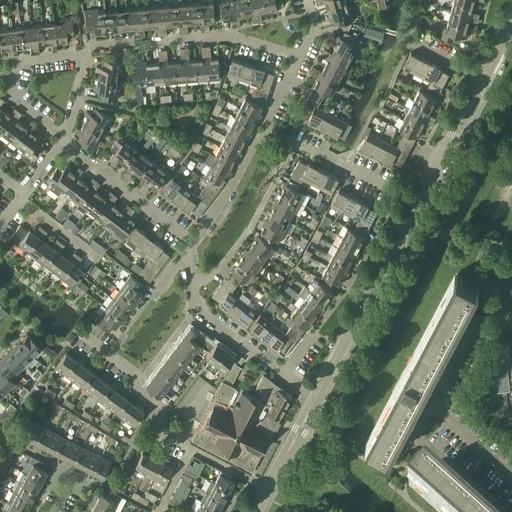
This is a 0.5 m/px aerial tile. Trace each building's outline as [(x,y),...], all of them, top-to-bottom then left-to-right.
[(203,2),(205,31),(210,30),(209,22),(215,21),(214,8),(220,7),(223,20),(230,18),(232,27),(237,26),(231,0),(222,0),(219,1),(214,1),(212,2),(210,0),(208,0),(206,0),(205,2),(203,2)] [(231,0),(237,26),(241,25),(239,16),(245,15),(241,0),(231,0)] [(258,21),(253,0),(241,0),(245,15),(252,14),(253,22),(258,21)] [(253,0),(258,21),(262,20),(260,12),(266,10),(263,0),(253,0)] [(263,0),(266,10),(273,9),(273,12),(278,11),(277,4),(283,2),(282,0),(263,0)] [(446,8),(446,9),(449,10),(478,18),(480,14),(471,11),(473,4),(456,0),(453,0),(451,9),(446,8)] [(191,3),(193,23),(200,22),(201,31),(205,31),(203,2),(191,3)] [(335,18),(337,25),(354,19),(351,8),(348,9),(346,2),(327,8),(329,14),(327,15),(328,20),(335,18)] [(181,4),(184,32),(188,32),(187,23),(193,23),(191,3),(181,4)] [(170,5),(172,25),(178,24),(179,33),(184,32),(181,4),(170,5)] [(160,6),(162,34),(167,34),(166,25),(172,25),(170,5),(160,6)] [(148,7),(150,27),(157,26),(158,35),(162,34),(160,6),(148,7)] [(138,8),(141,36),(144,36),(144,27),(150,27),(148,7),(138,8)] [(100,31),(107,30),(105,11),(98,12),(98,8),(86,9),(88,28),(94,27),(95,34),(100,33),(100,31)] [(126,9),(128,28),(135,28),(136,37),(141,36),(138,8),(126,9)] [(116,10),(119,38),(123,38),(122,29),(128,28),(126,9),(116,10)] [(451,12),(448,20),(467,25),(469,20),(477,22),(478,18),(449,10),(446,9),(445,11),(451,12)] [(105,11),(107,30),(114,30),(114,38),(119,38),(116,10),(105,11)] [(54,42),(55,42),(61,41),(62,43),(67,43),(66,36),(73,35),(70,17),(58,19),(59,22),(52,23),(54,42)] [(444,26),(441,37),(458,42),(460,36),(467,38),(468,33),(466,32),(467,25),(448,20),(447,27),(444,26)] [(42,24),(45,43),(50,42),(51,51),(56,50),(55,42),(54,42),(52,23),(42,24)] [(31,25),(35,53),(39,53),(37,44),(45,43),(42,24),(31,25)] [(20,27),(23,46),(29,45),(30,54),(35,53),(31,25),(20,27)] [(9,28),(13,56),(17,56),(16,47),(23,46),(20,27),(9,28)] [(0,29),(0,37),(1,49),(7,48),(8,57),(13,56),(9,28),(0,29)] [(338,41),(334,47),(352,56),(355,50),(358,51),(360,47),(359,46),(362,40),(347,32),(344,38),(338,35),(335,40),(338,41)] [(322,52),(347,65),(352,56),(334,47),(332,52),(324,48),(322,52)] [(328,60),(325,66),(342,75),(347,65),(322,52),(320,56),(328,60)] [(402,68),(413,73),(421,57),(411,52),(402,68)] [(197,59),(198,79),(208,78),(206,56),(202,56),(202,59),(197,59)] [(206,56),(208,78),(220,77),(218,57),(211,58),(211,56),(206,56)] [(185,58),(187,80),(198,79),(197,59),(189,60),(189,57),(185,58)] [(421,57),(413,73),(423,78),(431,63),(421,57)] [(175,61),(177,81),(187,80),(185,58),(180,58),(181,61),(175,61)] [(227,75),(239,79),(244,62),(233,58),(227,75)] [(164,60),(165,81),(177,81),(175,61),(168,62),(167,59),(164,60)] [(99,71),(98,78),(117,80),(118,73),(121,74),(122,62),(104,60),(104,66),(96,65),(96,71),(99,71)] [(154,63),(155,82),(165,81),(164,60),(159,60),(159,62),(154,63)] [(137,87),(142,86),(149,86),(148,83),(155,82),(154,63),(147,63),(146,61),(141,62),(142,68),(135,69),(137,87)] [(244,62),(239,79),(249,83),(255,65),(244,62)] [(431,63),(423,78),(431,82),(428,87),(439,93),(449,75),(440,70),(441,67),(431,63)] [(255,65),(249,83),(257,85),(255,90),(268,94),(274,74),(264,71),(265,69),(255,65)] [(312,71),(337,84),(342,75),(325,66),(322,71),(314,67),(312,71)] [(314,86),(312,90),(323,97),(326,91),(332,94),(337,84),(312,71),(310,75),(318,79),(314,86)] [(114,99),(118,99),(119,87),(116,87),(117,80),(98,78),(97,85),(94,84),(94,90),(100,90),(100,97),(103,97),(114,99)] [(419,89),(414,99),(431,108),(439,93),(428,87),(426,92),(419,89)] [(254,95),(265,101),(268,94),(255,90),(254,94),(254,95)] [(309,96),(320,102),(323,97),(312,91),(309,96)] [(246,97),(240,107),(257,116),(263,106),(265,102),(265,101),(254,95),(252,98),(251,100),(246,97)] [(307,122),(317,127),(325,111),(318,107),(320,102),(309,96),(299,114),(308,119),(307,122)] [(409,108),(434,122),(436,118),(428,114),(431,108),(414,99),(409,108)] [(238,111),(235,116),(253,125),(257,116),(240,107),(236,106),(235,109),(238,111)] [(4,111),(0,116),(0,132),(0,133),(18,110),(14,108),(9,115),(4,111)] [(87,117),(84,123),(101,132),(104,126),(107,127),(112,117),(96,108),(93,114),(87,111),(85,115),(87,117)] [(409,108),(404,119),(421,128),(424,121),(432,126),(434,122),(409,108)] [(18,110),(0,133),(9,140),(21,124),(16,120),(21,113),(18,110)] [(325,111),(317,127),(327,132),(335,116),(325,111)] [(235,116),(230,126),(247,136),(253,125),(235,116)] [(335,116),(327,132),(337,137),(346,121),(335,116)] [(405,131),(404,133),(402,136),(413,142),(421,128),(404,119),(399,128),(405,131)] [(21,124),(9,140),(17,146),(29,130),(30,130),(35,124),(31,121),(26,128),(21,124)] [(98,138),(101,132),(84,123),(80,129),(78,127),(76,132),(82,135),(79,141),(95,150),(100,139),(98,138)] [(225,135),(243,144),(247,136),(230,126),(225,135)] [(361,148),(371,153),(379,137),(369,132),(371,128),(367,126),(362,136),(366,138),(361,148)] [(29,130),(17,146),(23,150),(21,152),(30,160),(41,145),(36,141),(41,136),(36,132),(35,134),(30,131),(30,130),(29,130)] [(117,158),(123,162),(135,147),(129,142),(131,140),(122,133),(111,147),(116,151),(111,157),(116,160),(117,158)] [(157,135),(153,140),(157,143),(161,138),(157,135)] [(225,135),(220,146),(237,155),(243,144),(225,135)] [(399,142),(411,148),(413,142),(402,136),(399,142)] [(379,137),(371,153),(381,158),(390,143),(379,137)] [(390,143),(381,158),(391,163),(392,161),(401,166),(411,148),(399,142),(397,146),(390,143)] [(135,147),(123,162),(127,166),(126,168),(129,170),(131,168),(143,153),(146,149),(142,146),(139,150),(135,147)] [(220,146),(215,155),(233,164),(237,155),(220,146)] [(95,155),(102,158),(106,151),(99,147),(95,155)] [(174,147),(170,152),(176,157),(180,152),(174,147)] [(131,168),(129,170),(133,173),(134,171),(140,175),(152,160),(143,153),(131,168)] [(3,154),(0,157),(0,167),(2,168),(9,159),(3,154)] [(215,155),(210,165),(217,168),(227,174),(233,164),(215,155)] [(152,160),(140,175),(145,179),(143,181),(147,183),(160,166),(152,160)] [(299,160),(289,178),(301,184),(303,180),(311,184),(319,168),(309,162),(307,165),(299,160)] [(160,166),(147,183),(150,186),(151,184),(157,189),(169,173),(164,170),(167,166),(162,162),(160,166)] [(48,188),(57,195),(61,189),(62,190),(74,174),(73,174),(78,167),(73,174),(68,170),(70,168),(65,165),(61,170),(56,166),(45,181),(50,185),(48,188)] [(205,174),(203,178),(202,179),(208,183),(220,189),(227,174),(217,168),(210,165),(205,174)] [(74,174),(62,190),(70,196),(82,180),(77,177),(82,170),(78,167),(73,174),(74,174)] [(319,168),(311,184),(331,194),(339,178),(319,168)] [(162,191),(172,198),(183,184),(173,176),(162,191)] [(82,180),(70,196),(79,203),(96,181),(92,178),(87,185),(82,180)] [(289,178),(281,193),(299,202),(304,193),(298,189),(301,184),(289,178)] [(96,181),(79,203),(76,207),(84,213),(87,209),(99,194),(94,190),(99,183),(96,181)] [(205,187),(215,194),(220,189),(208,183),(205,187)] [(183,184),(172,198),(181,205),(192,191),(183,184)] [(201,191),(212,199),(215,194),(205,187),(201,191)] [(330,205),(350,216),(358,200),(339,189),(330,205)] [(99,194),(87,209),(96,216),(113,193),(110,191),(104,198),(99,194)] [(192,191),(181,205),(189,211),(191,209),(199,216),(212,199),(201,191),(198,196),(192,191)] [(113,193),(96,216),(104,222),(116,207),(111,203),(117,196),(113,193)] [(281,193),(276,203),(293,212),(299,202),(281,193)] [(358,200),(350,216),(358,220),(356,225),(367,230),(377,212),(368,207),(369,205),(358,200)] [(271,212),(289,221),(293,212),(276,203),(271,212)] [(116,207),(104,222),(113,229),(130,207),(127,204),(121,211),(116,207)] [(62,207),(55,217),(60,221),(68,211),(62,207)] [(130,207),(113,229),(121,235),(121,236),(124,238),(134,225),(131,223),(134,220),(128,216),(134,209),(130,207)] [(271,212),(266,222),(283,231),(289,221),(271,212)] [(67,217),(62,224),(70,231),(70,230),(75,223),(67,217)] [(278,241),(283,231),(266,222),(261,232),(278,241)] [(19,225),(9,239),(26,252),(26,251),(43,229),(39,226),(34,233),(29,229),(27,231),(19,225)] [(75,225),(70,231),(75,234),(80,228),(75,225)] [(134,225),(124,238),(125,239),(124,240),(133,247),(131,248),(132,249),(145,233),(134,225)] [(347,227),(342,236),(360,245),(367,230),(356,225),(353,230),(347,227)] [(26,251),(26,252),(34,258),(46,242),(42,239),(47,232),(43,229),(26,251)] [(145,233),(132,249),(134,250),(135,248),(143,254),(154,240),(145,233)] [(252,244),(267,256),(274,247),(259,235),(252,244)] [(314,235),(311,240),(317,243),(320,238),(314,235)] [(342,236),(337,246),(354,255),(360,245),(342,236)] [(34,258),(43,265),(43,264),(60,242),(56,239),(51,246),(46,242),(34,258)] [(149,259),(138,273),(142,268),(146,263),(156,271),(169,255),(161,249),(162,247),(154,240),(143,254),(149,259)] [(43,264),(43,265),(51,271),(63,255),(59,252),(64,245),(60,242),(43,264)] [(95,250),(99,253),(103,247),(99,244),(95,250)] [(246,253),(261,264),(267,256),(252,244),(246,253)] [(332,255),(350,264),(354,255),(337,246),(332,255)] [(63,255),(51,271),(60,278),(60,277),(77,255),(73,252),(68,259),(63,255)] [(239,262),(254,273),(261,264),(246,253),(239,262)] [(60,277),(60,278),(69,285),(69,284),(76,275),(81,269),(76,265),(81,258),(77,255),(60,277)] [(332,255),(327,265),(344,274),(350,264),(332,255)] [(126,257),(123,262),(128,266),(131,261),(126,257)] [(239,262),(229,275),(239,283),(242,278),(248,282),(254,273),(239,262)] [(142,268),(153,276),(156,271),(146,263),(142,268)] [(91,268),(98,273),(102,276),(105,272),(94,264),(91,268)] [(297,264),(294,268),(303,275),(306,271),(302,268),(302,269),(297,264)] [(339,284),(344,274),(327,265),(322,275),(339,284)] [(88,273),(89,273),(95,277),(98,273),(91,268),(88,273)] [(138,273),(149,281),(153,276),(142,268),(138,273)] [(366,441),(388,452),(421,389),(425,391),(437,375),(431,372),(477,284),(455,273),(366,441)] [(125,280),(118,289),(137,302),(140,298),(137,297),(141,292),(139,291),(143,285),(129,274),(125,279),(125,280)] [(76,275),(69,284),(74,288),(76,284),(79,280),(81,278),(76,275)] [(225,280),(235,288),(239,283),(229,275),(225,280)] [(277,285),(281,280),(276,276),(273,281),(277,285)] [(311,290),(326,301),(333,292),(318,280),(317,281),(314,278),(310,283),(314,285),(311,290)] [(76,284),(85,290),(88,286),(79,280),(76,284)] [(219,304),(227,311),(238,297),(232,292),(235,288),(225,280),(212,296),(220,302),(219,304)] [(74,288),(71,291),(76,294),(77,292),(82,295),(85,290),(76,284),(74,288)] [(112,297),(128,309),(131,305),(134,306),(137,302),(118,289),(112,297)] [(304,298),(320,309),(326,301),(311,290),(304,298)] [(278,303),(283,295),(278,291),(272,298),(278,303)] [(263,294),(259,299),(260,300),(263,303),(264,303),(268,298),(263,294)] [(105,306),(124,320),(126,316),(124,314),(128,309),(112,297),(105,306)] [(238,297),(227,311),(236,318),(247,304),(238,297)] [(297,307),(313,319),(320,309),(304,298),(297,307)] [(247,304),(236,318),(246,325),(257,311),(252,307),(254,304),(250,300),(247,304)] [(98,314),(94,320),(109,331),(113,326),(114,327),(118,322),(120,324),(124,320),(105,306),(99,315),(98,314)] [(296,319),(293,324),(303,332),(306,327),(313,319),(297,307),(291,315),(296,319)] [(250,328),(259,335),(270,321),(261,314),(250,328)] [(270,321),(259,335),(268,342),(279,328),(270,321)] [(289,329),(299,337),(303,332),(293,324),(289,329)] [(178,341),(192,353),(195,349),(201,354),(206,348),(213,339),(212,338),(212,339),(198,328),(196,330),(189,326),(184,333),(182,331),(179,336),(181,337),(178,341)] [(279,328),(268,342),(277,349),(278,347),(286,353),(299,337),(289,329),(285,333),(279,328)] [(19,340),(34,356),(32,354),(40,346),(43,343),(44,343),(36,337),(36,338),(34,340),(27,333),(19,340)] [(11,348),(26,364),(34,356),(19,340),(11,348)] [(169,348),(193,366),(196,361),(190,356),(192,353),(178,341),(174,346),(172,345),(169,348)] [(216,341),(210,348),(220,355),(227,346),(223,343),(221,345),(216,341)] [(43,343),(40,346),(48,354),(52,349),(51,348),(44,343),(43,343)] [(227,346),(220,355),(229,362),(234,355),(229,351),(231,349),(227,346)] [(3,356),(17,369),(24,362),(26,364),(11,348),(3,356)] [(164,359),(179,370),(182,366),(189,371),(193,366),(169,348),(166,353),(168,355),(164,359)] [(204,366),(209,370),(220,355),(210,348),(205,356),(208,359),(204,366)] [(65,352),(54,367),(63,373),(74,359),(65,352)] [(220,355),(209,370),(214,373),(219,367),(223,370),(229,362),(220,355)] [(0,368),(13,381),(9,377),(17,369),(3,356),(0,358),(0,368)] [(74,359),(63,373),(72,380),(83,366),(74,359)] [(156,365),(179,383),(183,379),(176,374),(179,370),(164,359),(161,363),(159,362),(156,365)] [(277,420),(278,418),(290,395),(283,392),(284,390),(262,373),(254,389),(263,393),(260,400),(231,384),(240,367),(235,363),(222,380),(221,380),(213,396),(212,396),(213,396),(211,400),(210,400),(210,401),(191,439),(251,470),(271,432),(271,433),(274,434),(280,422),(278,420),(278,421),(277,420)] [(151,376),(166,387),(169,384),(175,389),(178,391),(180,387),(178,385),(179,383),(156,365),(153,370),(155,372),(151,376)] [(83,366),(72,380),(80,386),(92,372),(83,366)] [(0,383),(5,389),(13,381),(0,368),(0,383)] [(92,372),(80,386),(89,393),(101,379),(92,372)] [(166,387),(151,376),(148,381),(146,379),(142,383),(166,401),(170,396),(163,391),(166,387)] [(101,379),(89,393),(98,400),(109,386),(101,379)] [(109,386),(98,400),(107,406),(117,392),(109,386)] [(117,392),(107,406),(115,413),(127,399),(117,392)] [(127,399),(115,413),(124,420),(136,406),(127,399)] [(136,406),(124,420),(132,426),(143,411),(136,406)] [(25,437),(33,441),(43,426),(33,421),(25,437)] [(43,426),(33,441),(44,447),(52,431),(43,426)] [(52,431),(44,447),(54,452),(62,436),(52,431)] [(62,436),(54,452),(63,457),(71,441),(62,436)] [(71,441),(63,457),(73,462),(81,446),(71,441)] [(1,453),(6,456),(11,446),(6,444),(1,453)] [(81,446),(73,462),(83,467),(91,451),(81,446)] [(91,451),(83,467),(93,472),(101,456),(91,451)] [(142,452),(133,468),(143,474),(152,458),(142,452)] [(23,471),(22,471),(27,473),(41,480),(46,471),(41,468),(43,463),(30,456),(28,461),(31,463),(26,473),(23,471)] [(101,456),(93,472),(102,477),(110,461),(101,456)] [(152,458),(143,474),(153,479),(161,463),(152,458)] [(161,463),(153,479),(163,484),(171,468),(161,463)] [(189,463),(186,468),(196,473),(198,474),(200,469),(192,465),(189,463)] [(476,511),(427,467),(425,470),(423,472),(408,488),(434,511),(476,511)] [(18,480),(36,490),(41,480),(27,473),(22,471),(18,480)] [(184,473),(181,478),(189,482),(192,477),(184,473)] [(219,473),(214,483),(228,490),(234,480),(219,473)] [(181,478),(176,488),(187,493),(190,487),(187,486),(189,482),(181,478)] [(12,490),(31,500),(36,490),(18,480),(12,490)] [(214,483),(209,492),(223,500),(228,490),(214,483)] [(176,488),(171,497),(179,501),(181,497),(184,499),(187,493),(176,488)] [(7,500),(11,501),(26,509),(31,500),(12,490),(7,500)] [(100,492),(95,502),(113,511),(121,496),(109,490),(106,495),(100,492)] [(205,491),(200,500),(203,502),(204,502),(218,510),(223,500),(209,492),(205,491)] [(171,497),(169,502),(177,506),(179,501),(171,497)] [(195,510),(199,511),(217,511),(218,510),(204,502),(203,502),(200,500),(195,510)] [(3,509),(1,511),(24,511),(26,509),(11,501),(6,511),(3,509)] [(95,502),(90,511),(91,511),(112,511),(113,511),(95,502)]
